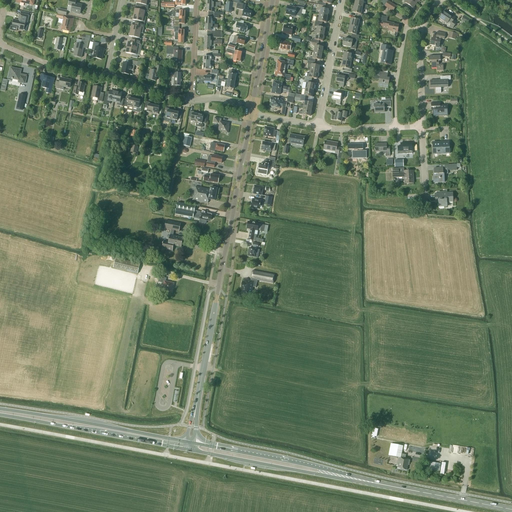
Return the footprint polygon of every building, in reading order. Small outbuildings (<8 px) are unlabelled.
[(72,0),(69,0),(69,3),(68,5),(72,6),(71,12),(76,13),(75,13),(80,14),(82,5),(76,3),(76,1),(72,0)] [(142,4),(142,7),(148,8),(148,5),(146,5),(147,0),(136,0),(136,3),(142,4)] [(355,0),(354,5),(368,8),(368,6),(363,5),(364,0),(365,0),(366,0),(355,0)] [(393,11),(396,6),(387,0),(378,0),(379,2),(385,6),(384,6),(393,11)] [(413,8),(416,4),(410,0),(407,0),(407,1),(405,0),(404,0),(404,2),(405,3),(413,8)] [(252,12),(248,11),(249,10),(248,9),(247,9),(248,5),(237,3),(236,8),(244,10),(243,17),(250,18),(252,12)] [(320,8),(319,14),(328,16),(329,10),(325,9),(325,6),(317,4),(317,7),(320,8)] [(296,8),(297,8),(288,6),(286,14),(291,15),(291,16),(295,16),(301,17),(302,10),(304,10),(304,6),(298,5),(297,8),(296,8)] [(367,10),(368,8),(354,5),(353,12),(356,13),(356,16),(362,18),(363,14),(361,14),(362,9),(367,10)] [(134,14),(144,16),(145,11),(147,11),(148,8),(142,7),(141,10),(135,9),(134,14)] [(449,26),(453,28),(457,22),(454,20),(456,18),(452,15),(451,16),(442,9),(439,13),(441,15),(439,18),(447,23),(448,22),(451,23),(449,26)] [(11,23),(10,30),(16,31),(16,29),(23,31),(24,24),(26,25),(28,16),(20,14),(18,21),(13,20),(12,23),(11,23)] [(138,24),(144,25),(146,17),(144,16),(134,14),(133,20),(139,21),(138,24)] [(326,23),(328,16),(319,14),(319,17),(316,17),(315,23),(322,24),(322,22),(326,23)] [(467,24),(470,19),(464,15),(461,20),(467,24)] [(72,27),(74,19),(64,16),(62,25),(63,25),(62,30),(70,32),(71,27),(72,27)] [(351,18),(350,26),(358,27),(359,20),(362,20),(362,18),(356,16),(355,19),(351,18)] [(394,36),(397,37),(399,25),(394,24),(394,23),(387,21),(388,17),(380,16),(378,27),(388,29),(388,31),(395,32),(394,36)] [(173,24),(173,27),(179,27),(179,24),(185,24),(185,18),(179,17),(176,17),(175,17),(174,21),(175,21),(174,24),(173,24)] [(131,25),(130,31),(140,33),(142,28),(144,28),(144,25),(138,24),(135,23),(135,26),(131,25)] [(248,27),(246,27),(246,25),(237,23),(236,28),(240,29),(239,31),(245,33),(245,31),(247,31),(247,30),(248,30),(248,28),(248,27)] [(316,33),(324,35),(325,28),(321,28),(322,24),(315,23),(314,26),(317,27),(316,30),(314,29),(313,33),(316,33)] [(293,25),(293,27),(284,26),(283,33),(292,35),(293,31),(296,32),(297,26),(293,25)] [(175,32),(175,36),(184,37),(184,30),(179,30),(179,27),(173,27),(170,26),(170,29),(174,29),(174,32),(175,32)] [(357,35),(358,27),(350,26),(348,33),(352,34),(351,37),(358,38),(359,38),(359,35),(357,35)] [(135,37),(135,40),(141,42),(142,39),(139,38),(140,33),(130,31),(129,36),(135,37)] [(430,45),(439,47),(441,39),(444,39),(446,33),(437,31),(436,35),(433,35),(432,41),(431,40),(430,45)] [(323,41),(324,35),(316,33),(314,39),(312,39),(311,42),(318,43),(319,40),(323,41)] [(246,42),(245,41),(246,39),(236,36),(234,40),(237,41),(237,43),(244,45),(244,44),(245,44),(246,42)] [(356,49),(358,38),(351,37),(350,40),(344,38),(343,46),(351,47),(350,48),(356,49)] [(65,44),(67,38),(63,38),(63,39),(57,38),(54,49),(61,51),(62,44),(65,44)] [(87,49),(89,41),(82,40),(81,44),(75,43),(74,49),(75,50),(73,56),(81,58),(83,48),(87,49)] [(135,40),(135,41),(132,40),(131,43),(128,42),(127,47),(141,50),(142,45),(140,45),(141,42),(135,40)] [(102,59),(104,49),(98,47),(99,43),(93,42),(93,43),(90,42),(89,49),(92,49),(92,50),(95,51),(93,58),(102,59)] [(292,44),(282,42),(281,43),(280,45),(281,45),(280,49),(289,51),(288,56),(294,58),(295,54),(292,53),(293,49),(294,44),(292,44)] [(315,46),(314,52),(322,54),(323,47),(318,46),(318,43),(311,42),(311,45),(315,46)] [(226,52),(235,55),(233,61),(241,62),(241,59),(240,58),(242,52),(235,51),(236,46),(228,44),(226,52)] [(383,50),(380,63),(391,65),(393,51),(389,51),(390,46),(381,44),(380,50),(383,50)] [(174,63),(181,64),(181,60),(182,60),(182,51),(178,51),(178,47),(172,47),(172,46),(167,46),(167,50),(174,50),(173,59),(174,59),(174,63)] [(140,56),(141,50),(127,47),(126,53),(132,54),(131,57),(137,58),(138,55),(140,56)] [(321,60),(322,54),(314,52),(312,58),(309,57),(308,61),(315,62),(315,59),(321,60)] [(343,60),(352,62),(354,62),(355,59),(352,58),(353,54),(344,53),(343,60)] [(440,61),(440,56),(429,56),(429,61),(431,61),(432,68),(437,68),(437,71),(443,70),(443,64),(439,65),(439,61),(440,61)] [(286,69),(288,70),(289,65),(293,66),(294,60),(287,59),(286,62),(278,61),(277,68),(286,70),(286,69)] [(130,74),(130,70),(133,71),(134,65),(137,66),(138,62),(131,60),(130,64),(123,63),(121,73),(130,74)] [(350,69),(352,62),(343,60),(341,67),(343,68),(342,71),(351,72),(352,69),(350,69)] [(314,65),(315,62),(308,61),(307,64),(311,64),(311,67),(308,67),(308,70),(310,71),(319,72),(320,66),(314,65)] [(146,79),(148,79),(156,81),(157,73),(161,73),(162,67),(156,66),(155,71),(150,70),(149,75),(147,74),(146,79)] [(26,77),(22,76),(19,76),(21,70),(10,67),(7,80),(12,81),(12,79),(18,80),(18,82),(25,84),(26,77)] [(285,74),(286,70),(277,68),(275,75),(283,77),(283,80),(290,81),(291,75),(285,74)] [(174,85),(181,85),(181,73),(178,73),(179,69),(174,69),(174,72),(175,72),(174,78),(173,78),(172,78),(171,84),(172,85),(174,85)] [(379,79),(378,86),(388,88),(390,78),(387,78),(388,73),(381,72),(381,71),(374,69),(373,75),(372,78),(379,79)] [(229,73),(228,80),(235,82),(236,75),(234,74),(234,71),(230,70),(229,73)] [(317,79),(319,72),(310,71),(310,74),(307,73),(307,76),(305,76),(304,80),(311,81),(312,78),(317,79)] [(210,73),(210,76),(204,76),(204,82),(211,82),(211,79),(217,80),(218,74),(211,73),(210,73)] [(342,73),(341,76),(337,75),(336,82),(339,82),(339,86),(343,87),(345,79),(348,80),(349,74),(342,73)] [(46,92),(51,93),(54,78),(45,76),(46,75),(42,74),(40,81),(43,82),(42,87),(47,88),(46,92)] [(445,80),(440,80),(430,80),(430,88),(435,88),(436,93),(441,93),(441,88),(448,87),(448,80),(450,80),(450,76),(445,76),(445,80)] [(70,87),(71,80),(60,78),(60,82),(56,82),(54,88),(61,90),(61,86),(70,87)] [(234,89),(235,82),(228,80),(226,80),(223,79),(222,79),(222,82),(226,83),(225,87),(227,87),(227,88),(234,89)] [(311,84),(311,81),(304,80),(304,82),(306,83),(305,89),(314,91),(315,84),(311,84)] [(85,84),(79,82),(77,88),(74,87),(73,94),(78,95),(84,96),(84,92),(83,92),(85,84)] [(273,88),(286,90),(287,87),(282,86),(283,83),(274,82),(273,88)] [(101,93),(102,88),(94,86),(91,97),(99,99),(99,101),(102,102),(104,93),(101,93)] [(312,97),(314,91),(305,89),(304,95),(301,95),(301,98),(308,99),(308,96),(312,97)] [(107,105),(108,103),(110,104),(111,101),(114,102),(116,92),(110,90),(109,96),(106,95),(104,105),(107,105)] [(339,90),(338,94),(334,93),(332,99),(336,100),(336,103),(340,105),(341,97),(345,98),(346,92),(339,90)] [(122,93),(116,92),(114,102),(118,102),(117,105),(122,106),(124,99),(121,98),(122,93)] [(19,94),(16,109),(22,110),(25,96),(19,94)] [(127,96),(125,102),(124,106),(127,107),(127,109),(128,110),(132,111),(135,99),(130,98),(130,96),(127,96)] [(274,107),(275,107),(280,108),(280,106),(286,107),(287,103),(281,102),(282,100),(271,98),(270,102),(271,103),(270,106),(271,106),(271,107),(274,107)] [(312,110),(313,103),(307,102),(308,99),(301,98),(300,101),(304,102),(304,105),(301,104),(300,108),(303,108),(312,110)] [(140,100),(135,99),(132,111),(139,112),(141,111),(142,106),(144,99),(141,99),(140,100)] [(380,103),(374,103),(374,113),(380,113),(379,112),(384,112),(384,108),(388,108),(391,107),(391,101),(380,102),(380,103)] [(146,102),(145,108),(144,111),(145,112),(149,112),(148,113),(152,114),(154,105),(149,104),(149,102),(146,102)] [(440,102),(431,103),(431,107),(433,107),(433,116),(448,115),(447,105),(440,105),(440,102)] [(156,114),(158,114),(160,115),(161,114),(163,105),(160,105),(159,106),(154,105),(152,114),(156,115),(156,114)] [(165,108),(164,114),(163,117),(166,117),(166,118),(168,118),(168,119),(171,120),(173,111),(168,110),(168,108),(165,108)] [(340,109),(339,113),(336,112),(335,116),(331,115),(331,120),(341,122),(342,118),(346,118),(347,114),(350,115),(351,111),(340,109)] [(179,112),(173,111),(171,120),(175,121),(175,120),(177,120),(177,119),(180,119),(182,111),(179,111),(179,112)] [(193,122),(196,123),(198,114),(193,113),(193,111),(190,111),(189,117),(192,118),(191,121),(193,121),(193,122)] [(203,115),(198,114),(196,123),(196,126),(201,127),(202,123),(205,123),(207,114),(204,113),(203,115)] [(228,128),(229,123),(221,122),(221,119),(215,117),(214,122),(220,123),(218,131),(223,131),(223,132),(228,133),(229,129),(228,128)] [(278,131),(274,130),(274,129),(265,127),(264,135),(272,137),(276,138),(278,131)] [(303,145),(304,137),(298,136),(290,134),(289,143),(303,145)] [(185,137),(183,146),(190,147),(191,141),(191,138),(185,137)] [(215,146),(215,150),(224,152),(225,145),(214,143),(215,140),(202,137),(201,143),(213,146),(215,146)] [(325,141),(324,143),(324,144),(323,149),(336,152),(335,153),(339,154),(340,147),(337,147),(338,143),(331,142),(325,141)] [(272,142),(272,144),(263,142),(261,150),(271,152),(271,151),(274,151),(276,143),(272,142)] [(433,154),(450,153),(449,142),(433,142),(433,154)] [(390,146),(387,146),(387,143),(375,144),(375,149),(375,150),(375,152),(386,152),(386,156),(390,156),(390,146)] [(401,151),(412,151),(412,143),(400,143),(401,146),(397,146),(397,153),(401,153),(401,151)] [(362,153),(362,144),(348,144),(348,151),(354,151),(354,153),(352,153),(352,159),(367,158),(366,153),(362,153)] [(215,162),(222,163),(222,162),(223,160),(222,159),(223,157),(219,157),(219,155),(212,154),(212,156),(208,155),(206,166),(214,168),(215,162)] [(205,161),(195,159),(194,165),(204,167),(205,161)] [(257,170),(256,173),(257,175),(260,175),(260,174),(262,175),(264,176),(267,175),(268,165),(270,166),(270,167),(274,168),(275,162),(264,160),(263,165),(259,164),(259,165),(258,166),(258,168),(258,171),(257,170)] [(448,170),(448,168),(456,168),(455,164),(449,165),(449,164),(443,164),(443,167),(434,168),(435,177),(433,177),(434,182),(445,182),(444,172),(443,170),(448,170)] [(404,177),(404,184),(414,183),(413,170),(404,171),(404,167),(399,167),(399,168),(392,168),(392,178),(404,177)] [(220,175),(211,174),(211,176),(204,175),(203,181),(210,182),(210,181),(218,183),(220,175)] [(217,188),(211,187),(210,189),(195,186),(193,200),(208,203),(208,199),(215,200),(217,188)] [(263,189),(263,187),(254,186),(253,194),(262,195),(263,189)] [(438,192),(438,193),(435,194),(435,202),(439,202),(439,206),(447,206),(447,202),(453,202),(453,192),(447,192),(447,191),(438,192)] [(261,199),(261,201),(252,199),(251,201),(252,202),(251,208),(253,209),(253,208),(259,209),(260,205),(263,205),(264,200),(261,199)] [(207,220),(208,221),(208,219),(211,219),(212,214),(211,214),(210,214),(207,214),(207,212),(201,210),(200,210),(200,212),(194,211),(195,206),(177,203),(175,214),(198,218),(199,219),(200,219),(199,222),(200,223),(205,224),(206,223),(207,220)] [(181,223),(167,220),(165,229),(171,230),(169,241),(164,240),(162,249),(172,251),(174,246),(181,247),(183,238),(173,236),(174,231),(179,232),(181,223)] [(248,222),(247,229),(251,229),(248,240),(263,243),(264,239),(260,239),(260,238),(256,237),(257,235),(254,234),(255,230),(258,231),(258,230),(260,231),(263,232),(265,225),(259,224),(248,222)] [(248,256),(254,257),(255,253),(256,254),(257,247),(258,247),(259,244),(253,243),(252,248),(249,248),(248,256)] [(116,258),(113,267),(138,274),(140,264),(116,258)] [(275,275),(253,271),(251,279),(253,279),(253,281),(245,280),(244,282),(243,281),(242,285),(244,285),(242,294),(248,295),(247,296),(251,297),(252,293),(252,292),(253,287),(256,288),(257,280),(273,283),(275,275)] [(173,289),(174,283),(166,281),(166,278),(160,277),(158,282),(164,283),(163,291),(168,292),(173,293),(173,289)] [(398,457),(399,457),(397,466),(398,466),(398,468),(407,470),(408,465),(409,465),(410,459),(408,459),(405,458),(405,457),(401,456),(403,446),(391,444),(388,455),(398,457)] [(468,449),(468,447),(454,444),(453,451),(467,454),(468,452),(470,452),(470,449),(468,449)] [(431,461),(429,469),(441,472),(443,463),(431,461)]
